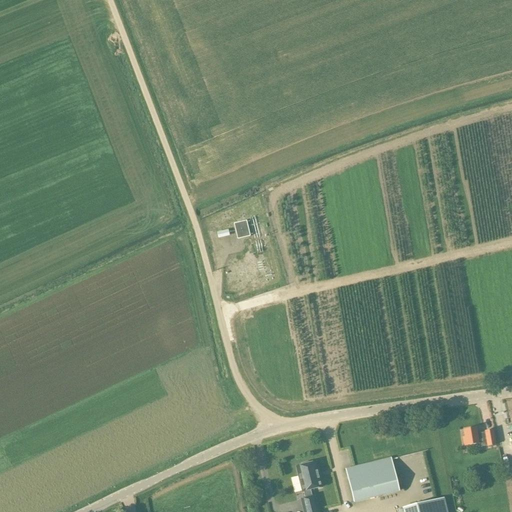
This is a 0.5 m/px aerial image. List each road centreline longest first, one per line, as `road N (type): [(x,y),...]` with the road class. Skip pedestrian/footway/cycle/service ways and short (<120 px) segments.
road 1 (unclassified): [(271,430),(233,370),(195,224),(110,0)]
road 2 (unclassified): [(511,391),(271,430)]
road 3 (unclassified): [(271,430),(85,511)]
